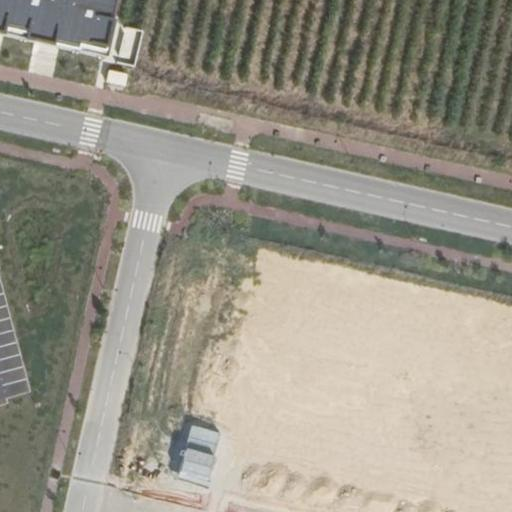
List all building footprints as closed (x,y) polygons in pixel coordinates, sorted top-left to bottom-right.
[(115,0),(0,0),(0,34),(103,58),(115,0)] [(108,82),(126,86),(129,76),(110,71),(108,82)] [(0,307),(9,306),(5,293),(0,294),(0,307)] [(0,321),(12,318),(9,306),(0,307),(0,321)] [(0,334),(15,330),(12,318),(0,321),(0,334)] [(0,347),(19,342),(15,330),(0,334),(0,347)] [(0,360),(22,355),(19,342),(0,347),(0,360)] [(25,367),(22,355),(0,360),(0,371),(1,374),(25,367)] [(29,379),(25,367),(1,374),(4,386),(29,379)] [(32,391),(29,379),(4,386),(7,398),(32,391)]
